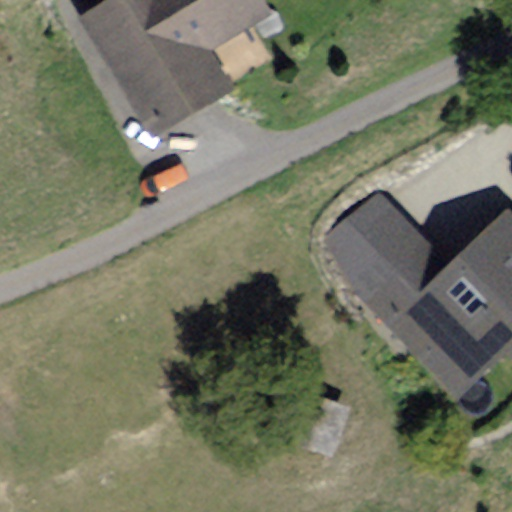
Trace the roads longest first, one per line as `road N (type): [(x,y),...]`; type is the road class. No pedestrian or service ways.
road 1 (residential): [(117,246),(511,52)]
road 2 (track): [(0,299),(117,246)]
